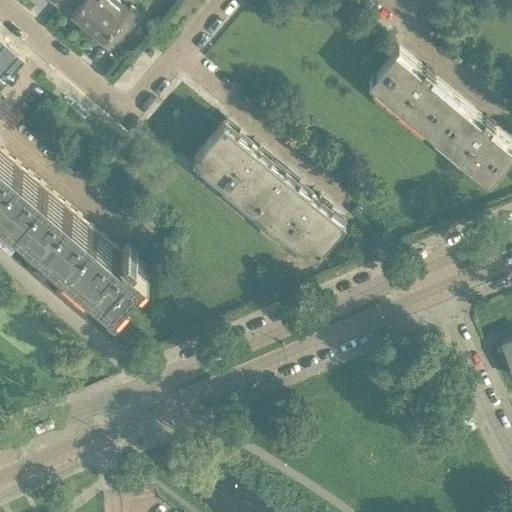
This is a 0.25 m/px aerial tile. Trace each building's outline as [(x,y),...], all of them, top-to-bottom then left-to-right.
[(66,0),(60,8),(70,16),(73,12),(88,25),(108,0),(66,0)] [(119,0),(108,0),(88,25),(102,37),(99,41),(110,50),(141,12),(131,3),(128,7),(119,0)] [(0,33),(0,213),(113,310),(120,301),(116,298),(147,263),(134,252),(138,248),(129,240),(122,249),(0,144),(0,83),(25,54),(0,33)] [(433,69),(426,63),(423,66),(396,44),(369,76),(387,91),(389,89),(414,110),(412,113),(429,127),(431,124),(456,94),(430,72),(433,69)] [(456,94),(431,124),(429,127),(447,141),(449,139),(474,160),(472,163),(490,177),(511,150),(511,140),(490,122),(493,119),(486,113),(483,116),(456,94)] [(281,163),(259,145),(224,116),(194,153),(251,200),(281,163)] [(345,217),(319,195),(281,163),(251,200),(315,254),(345,217)] [(511,335),(503,339),(511,362),(511,335)]
